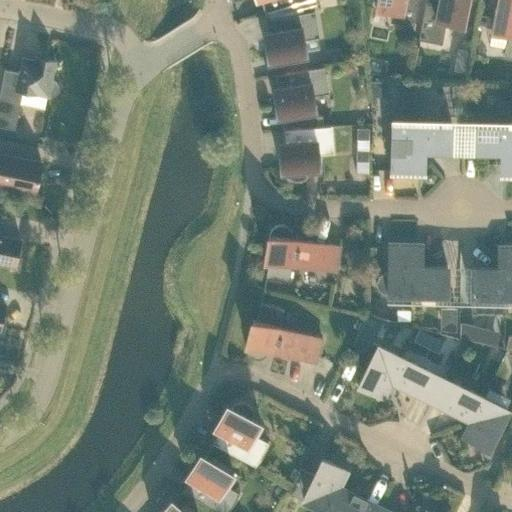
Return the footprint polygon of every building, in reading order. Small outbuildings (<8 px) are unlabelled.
[(256,0),(260,0),(264,12),(301,1),(304,0),(255,0),(256,0)] [(391,21),(413,25),(417,0),(377,0),(376,8),(393,11),(391,21)] [(426,0),(419,39),(442,43),(446,22),(463,25),(465,12),(468,13),(470,3),(467,2),(467,0),(426,0)] [(491,31),(489,45),(506,49),(505,55),(511,56),(511,0),(497,0),(496,8),(493,7),(491,17),(494,18),(491,31)] [(303,13),(301,1),(264,12),(264,13),(265,19),(268,33),(263,34),(267,60),(305,53),(303,40),(318,37),(314,10),(312,11),(303,13)] [(4,69),(0,89),(0,138),(12,141),(22,91),(48,97),(51,97),(55,96),(57,93),(60,90),(59,86),(57,83),(55,81),(51,79),(55,61),(35,57),(34,60),(22,58),(19,72),(4,69)] [(465,66),(453,64),(452,72),(464,74),(465,66)] [(272,89),(276,115),(314,109),(312,96),(328,93),(324,66),(322,66),(322,67),(276,75),(276,73),(275,74),(277,88),(272,89)] [(387,83),(368,83),(371,98),(386,98),(387,84),(387,83)] [(462,101),(453,101),(453,114),(462,114),(462,101)] [(416,153),(416,123),(391,123),(390,172),(416,173),(416,153)] [(416,153),(450,153),(451,124),(416,123),(416,153)] [(509,125),(475,124),(474,154),(508,155),(509,125)] [(280,170),(285,170),(286,173),(287,175),(288,177),(291,179),(294,181),(296,181),(298,181),(300,181),(302,180),(305,178),(307,175),(309,172),(309,170),(309,168),(319,167),(318,154),(334,153),(331,125),(330,125),(330,126),(283,130),(283,129),(282,129),(283,143),(278,143),(280,170)] [(356,141),(368,141),(368,129),(356,128),(356,141)] [(1,155),(0,158),(0,185),(35,192),(41,163),(1,155)] [(0,262),(15,266),(20,240),(0,236),(0,234),(2,224),(0,223),(0,262)] [(268,261),(265,279),(289,282),(292,265),(335,271),(339,246),(292,238),(292,236),(291,232),(290,231),(289,229),(288,228),(285,225),(281,225),(279,225),(277,225),(275,226),(274,227),(271,229),(269,233),(269,235),(265,260),(268,261)] [(387,295),(412,296),(412,265),(414,265),(414,246),(388,245),(388,273),(384,273),(380,275),(378,279),(377,283),(377,287),(380,290),(383,292),(387,293),(387,295)] [(414,265),(412,265),(412,296),(447,297),(447,267),(414,266),(414,265)] [(494,298),(506,298),(506,268),(472,267),(471,297),(474,297),(474,307),(494,308),(494,298)] [(252,319),(245,345),(245,346),(245,347),(245,349),(246,351),(246,353),(247,354),(248,355),(250,357),(252,358),(253,359),(255,359),(257,359),(260,359),(262,358),(264,357),(266,355),(266,354),(267,353),(267,352),(268,351),(314,363),(321,338),(278,327),(283,309),(260,303),(255,320),(252,319)] [(456,308),(440,308),(440,329),(456,332),(456,308)] [(395,309),(395,320),(408,321),(409,309),(395,309)] [(366,316),(352,345),(362,350),(377,321),(366,316)] [(476,327),(460,324),(460,337),(473,340),(476,327)] [(382,397),(390,381),(402,357),(401,357),(378,345),(376,349),(358,385),(382,397)] [(390,381),(430,401),(442,377),(402,357),(390,381)] [(471,421),(483,397),(442,377),(430,401),(471,421)] [(484,397),(483,397),(471,421),(463,437),(487,449),(505,413),(507,409),(484,397)] [(253,467),(254,467),(268,443),(254,435),(260,423),(252,419),(252,417),(253,415),(253,412),(252,410),(252,408),(250,406),(248,404),(246,403),(244,402),(243,401),(239,401),(237,402),(235,403),(234,403),(232,405),(231,406),(230,407),(226,405),(213,429),(218,431),(211,444),(212,445),(212,443),(254,465),(253,467)] [(227,511),(239,494),(225,485),(232,474),(199,454),(186,477),(190,480),(182,492),(183,493),(184,491),(217,511),(227,511)] [(326,510),(325,510),(326,511),(338,486),(338,487),(346,471),(322,459),(314,475),(300,468),(287,493),(308,504),(311,498),(318,501),(316,505),(326,510)] [(338,486),(326,511),(329,511),(375,511),(379,506),(338,487),(338,486)] [(185,511),(171,499),(159,511),(185,511)]
